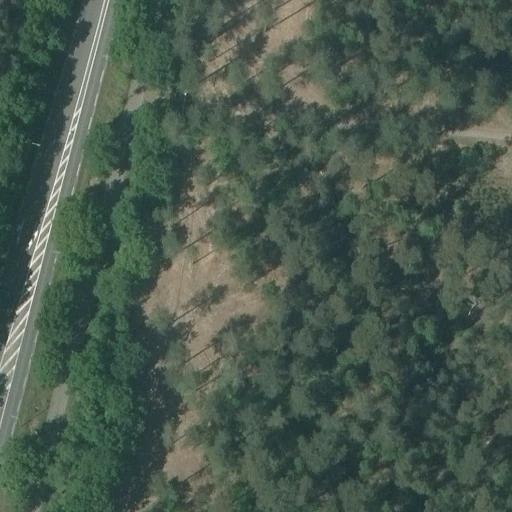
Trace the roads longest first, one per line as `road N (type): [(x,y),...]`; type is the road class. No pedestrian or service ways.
road 1 (unclassified): [(32,511),(163,0)]
road 2 (primary): [(12,321),(103,0)]
road 3 (primary): [(0,451),(12,321)]
